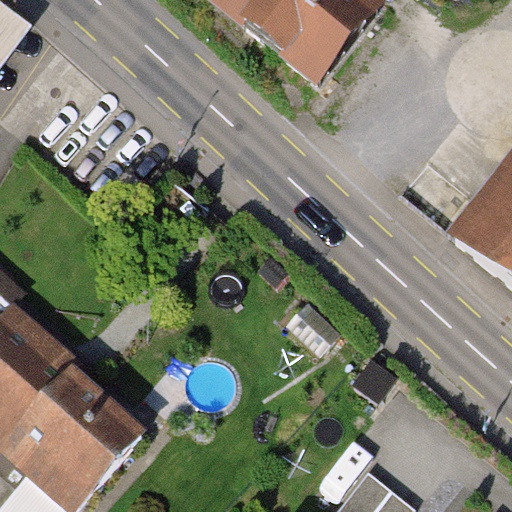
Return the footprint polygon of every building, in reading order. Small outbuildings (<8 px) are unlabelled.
[(0,0),(0,77),(41,24),(9,0),(0,0)] [(378,4),(373,0),(215,0),(319,80),(378,4)] [(511,176),(463,236),(511,275),(511,176)] [(0,454),(32,483),(5,511),(87,511),(148,443),(3,316),(20,296),(0,277),(0,454)] [(410,511),(370,480),(344,511),(410,511)]
